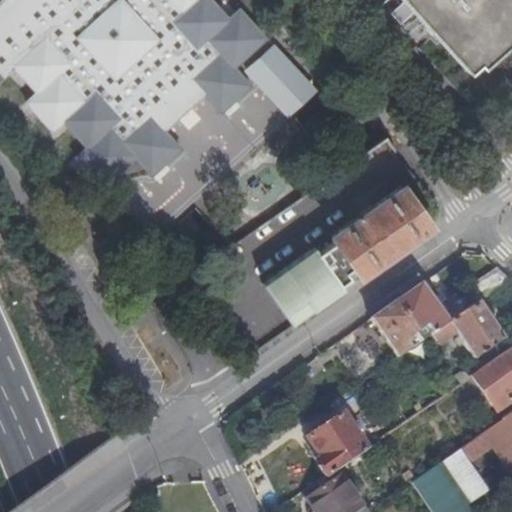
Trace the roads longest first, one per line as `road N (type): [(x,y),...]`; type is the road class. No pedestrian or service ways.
road 1 (residential): [(477,223),(179,428)]
road 2 (residential): [(179,428),(0,160)]
road 3 (residential): [(179,428),(52,511)]
road 4 (motorway): [(46,511),(0,385)]
